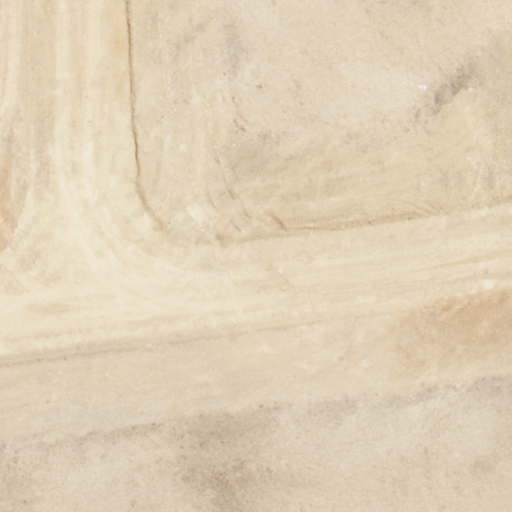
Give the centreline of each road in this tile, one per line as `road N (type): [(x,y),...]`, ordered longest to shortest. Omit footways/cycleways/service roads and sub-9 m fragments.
road 1 (residential): [(69,321),(511,258)]
road 2 (residential): [(69,321),(60,0)]
